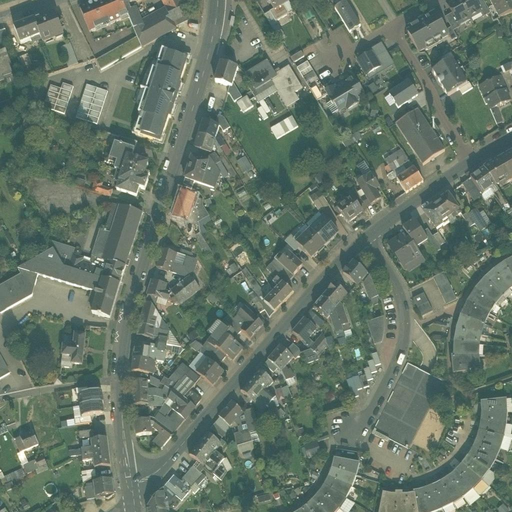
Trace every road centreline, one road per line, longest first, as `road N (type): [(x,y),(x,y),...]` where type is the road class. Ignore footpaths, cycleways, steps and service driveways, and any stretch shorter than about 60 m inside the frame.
road 1 (tertiary): [(130,505),(118,378),(217,0)]
road 2 (tertiary): [(130,505),(364,237)]
road 3 (residential): [(364,237),(397,285),(405,324),(377,398),(349,438)]
road 4 (residential): [(473,161),(390,27)]
road 5 (tertiary): [(364,237),(473,161)]
